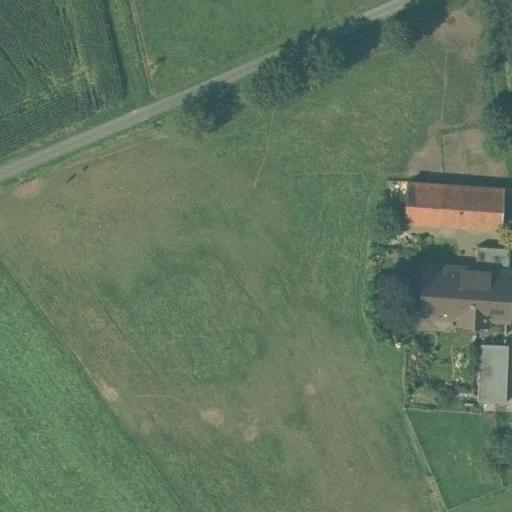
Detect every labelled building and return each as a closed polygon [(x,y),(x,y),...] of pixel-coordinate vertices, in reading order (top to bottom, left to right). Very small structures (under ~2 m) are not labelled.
[(440,184),(406,181),(403,221),(438,224),(440,184)] [(502,188),(440,184),(438,224),(499,228),(502,188)] [(511,214),(511,188),(502,188),(499,228),(511,229),(511,214)] [(476,246),(475,267),(508,269),(508,248),(476,246)] [(475,267),(421,263),(418,315),(507,321),(508,269),(475,267)] [(505,344),(481,343),(479,395),(503,396),(505,344)]
